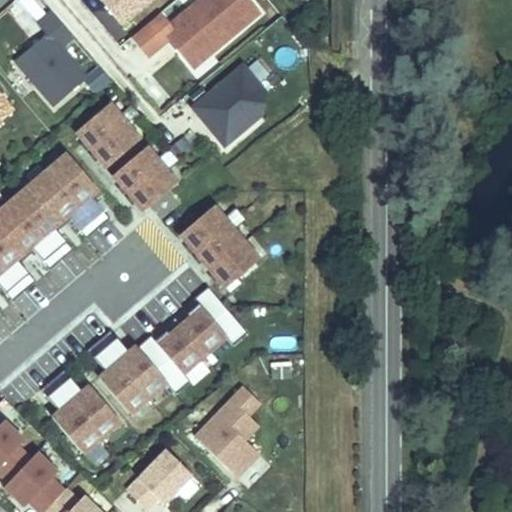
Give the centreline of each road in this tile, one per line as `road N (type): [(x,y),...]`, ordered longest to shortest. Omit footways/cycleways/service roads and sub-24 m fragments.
road 1 (secondary): [(386,0),(387,511)]
road 2 (residential): [(0,367),(147,252)]
